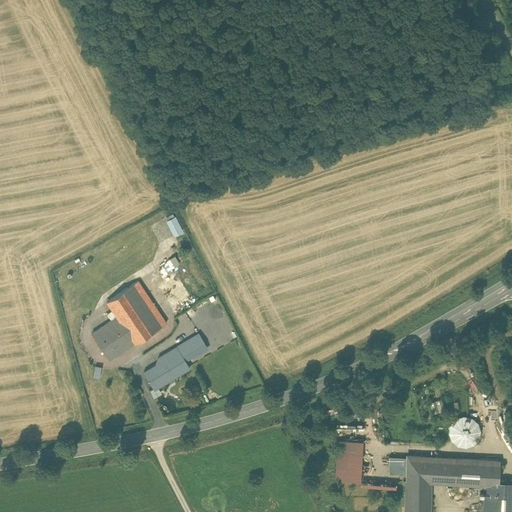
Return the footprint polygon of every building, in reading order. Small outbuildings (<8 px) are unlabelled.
[(174,234),(184,230),(175,214),(166,218),(174,234)] [(138,279),(128,285),(156,328),(167,321),(138,279)] [(128,285),(107,299),(117,315),(135,341),(135,342),(156,328),(128,285)] [(177,318),(180,323),(187,319),(185,314),(177,318)] [(135,341),(117,315),(92,332),(110,358),(135,341)] [(190,317),(187,319),(180,323),(178,324),(183,334),(185,332),(194,327),(195,327),(190,317)] [(185,332),(189,338),(198,333),(194,327),(185,332)] [(207,348),(199,333),(198,333),(189,338),(179,344),(188,358),(207,348)] [(188,358),(179,344),(177,346),(185,360),(188,358)] [(185,360),(177,346),(161,356),(161,355),(159,356),(162,361),(164,363),(160,365),(158,363),(144,371),(155,388),(169,380),(167,377),(171,375),(172,378),(190,367),(185,360)] [(462,393),(450,393),(451,406),(462,405),(462,393)] [(431,401),(433,412),(443,410),(440,399),(431,401)] [(473,443),(477,439),(478,434),(477,429),(475,425),(471,422),(466,420),(460,421),(456,423),(453,427),(451,432),(452,438),(455,442),(459,445),(464,447),(469,446),(473,443)] [(363,439),(340,438),(337,481),(361,483),(363,439)] [(408,475),(408,460),(389,460),(389,474),(408,475)] [(408,460),(408,475),(407,483),(428,483),(428,482),(429,461),(408,460)] [(428,482),(484,485),(497,486),(498,463),(462,462),(462,463),(429,461),(428,482)] [(407,507),(429,507),(430,483),(428,483),(407,483),(407,507)] [(483,511),(511,511),(511,486),(497,486),(484,485),(483,511)]
